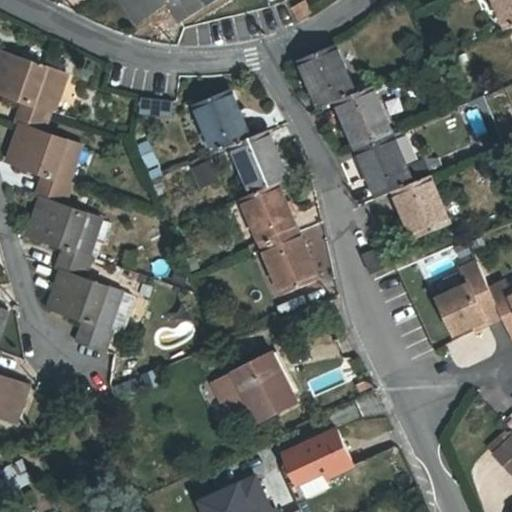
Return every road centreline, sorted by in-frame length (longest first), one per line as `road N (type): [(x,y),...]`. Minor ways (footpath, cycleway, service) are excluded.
road 1 (residential): [(452,511),(352,286),(323,162),(260,56)]
road 2 (residential): [(260,56),(166,62),(9,0)]
road 3 (residential): [(93,409),(45,362),(0,202)]
